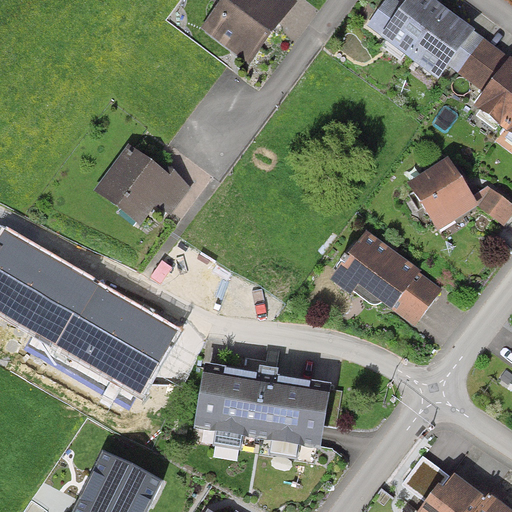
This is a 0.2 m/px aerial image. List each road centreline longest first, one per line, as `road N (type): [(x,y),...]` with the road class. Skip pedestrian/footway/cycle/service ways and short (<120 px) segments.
road 1 (residential): [(434,394),(359,351),(208,323)]
road 2 (residential): [(214,169),(343,0)]
road 3 (residential): [(434,394),(346,511)]
road 4 (residential): [(511,289),(434,394)]
